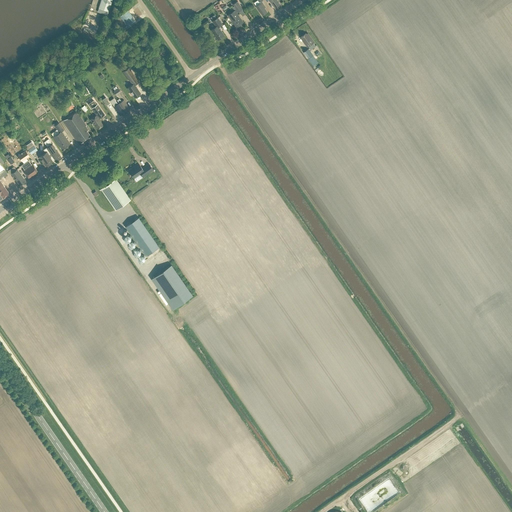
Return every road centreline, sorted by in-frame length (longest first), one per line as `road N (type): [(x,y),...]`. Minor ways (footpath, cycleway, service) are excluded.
road 1 (tertiary): [(0,209),(301,0)]
road 2 (primary): [(104,511),(0,361)]
road 3 (track): [(322,511),(457,417)]
